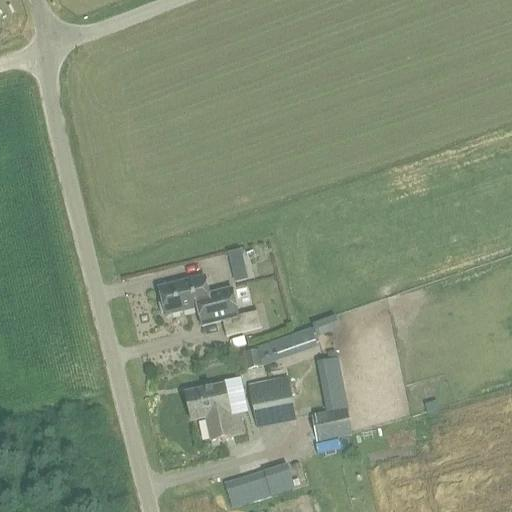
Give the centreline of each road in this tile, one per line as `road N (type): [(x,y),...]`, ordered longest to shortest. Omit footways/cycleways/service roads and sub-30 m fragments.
road 1 (unclassified): [(152,511),(53,119),(47,49)]
road 2 (unclassified): [(47,49),(181,0)]
